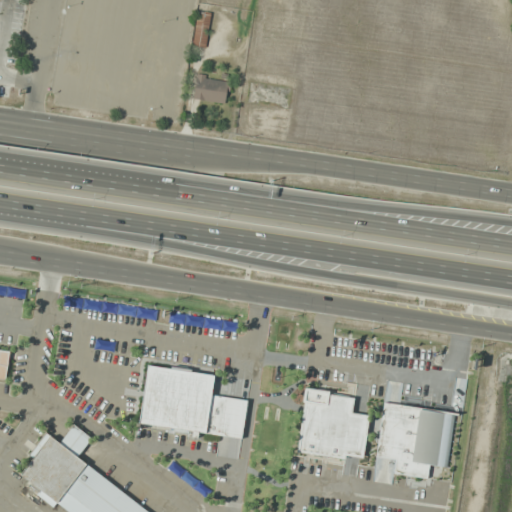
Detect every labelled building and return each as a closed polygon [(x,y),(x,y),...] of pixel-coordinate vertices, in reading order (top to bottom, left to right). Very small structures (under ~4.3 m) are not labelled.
[(210,13),(196,11),(192,44),(206,46),(210,13)] [(192,98),(226,103),(230,80),(196,74),(192,98)] [(0,378),(6,379),(9,350),(0,349),(0,378)] [(143,365),(134,423),(239,439),(244,400),(207,394),(209,375),(143,365)] [(299,387),(297,402),(300,403),(293,452),(340,459),(341,456),(359,459),(366,415),(348,412),(351,398),(324,393),(325,391),(299,387)] [(381,403),(373,456),(376,457),(372,481),(392,484),(393,475),(425,480),(427,466),(445,469),(453,413),(381,403)] [(45,437),(16,475),(64,511),(146,511),(75,457),(88,439),(70,425),(55,445),(45,437)]
